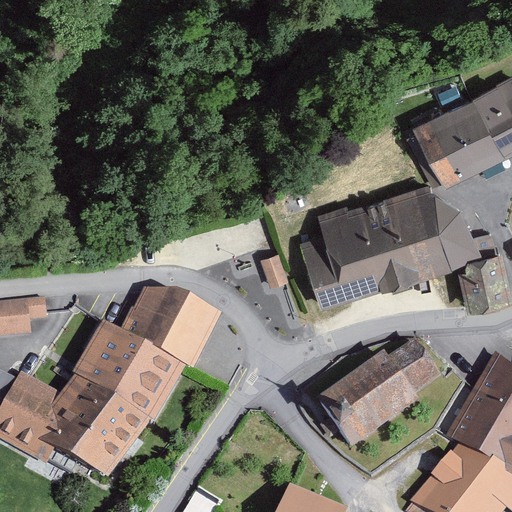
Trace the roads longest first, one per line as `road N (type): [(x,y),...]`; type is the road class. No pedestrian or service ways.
road 1 (residential): [(255,374),(255,332),(217,291),(172,272),(0,287)]
road 2 (residential): [(255,374),(308,345),(429,314),(511,308)]
road 3 (residential): [(162,511),(255,374)]
